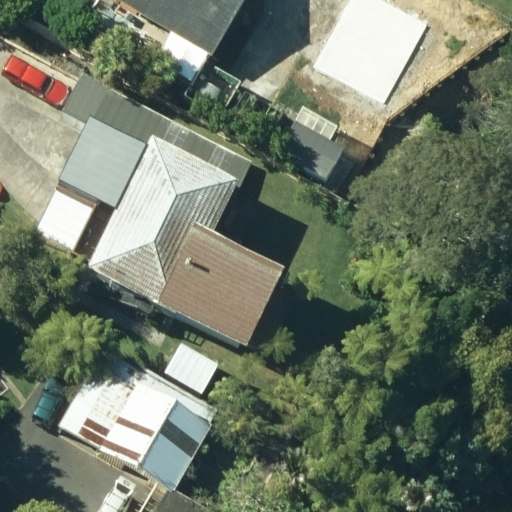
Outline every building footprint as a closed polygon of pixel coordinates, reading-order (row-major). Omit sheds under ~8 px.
[(97,0),(93,7),(202,73),(246,0),(97,0)] [(353,0),(319,63),(393,104),(432,32),(374,0),(353,0)] [(302,116),(278,154),(334,189),(358,150),(302,116)] [(77,143),(29,250),(87,276),(75,304),(234,375),(267,302),(195,269),(220,212),(221,208),(77,143)] [(415,195),(437,195),(448,177),(437,158),(416,158),(405,177),(415,195)] [(57,433),(170,500),(207,438),(93,371),(57,433)]
